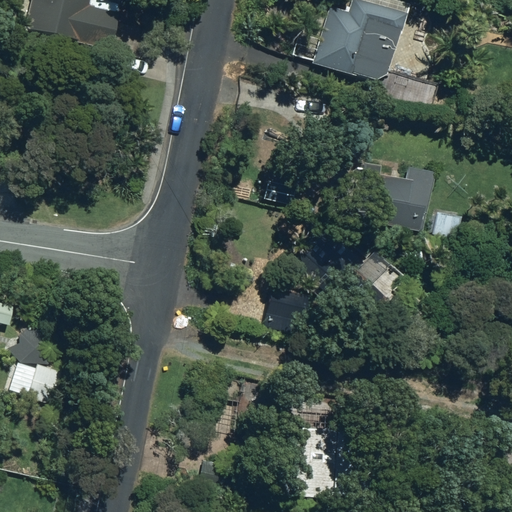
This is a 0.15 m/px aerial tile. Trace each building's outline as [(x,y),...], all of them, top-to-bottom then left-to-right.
[(105,68),(163,81),(173,38),(115,25),(117,14),(94,10),(96,0),(31,0),(24,32),(109,50),(105,68)] [(313,63),(373,82),(385,75),(407,4),(395,0),(348,0),(345,11),(331,6),(313,63)] [(295,113),(324,119),(328,96),(299,91),(295,113)] [(349,214),(412,227),(414,218),(419,219),(430,167),(402,161),(400,175),(373,169),(375,161),(361,158),(349,214)] [(442,235),(456,238),(461,218),(436,211),(433,224),(442,235)] [(288,262),(363,329),(387,301),(382,296),(389,288),(379,279),(391,267),(375,253),(364,264),(342,245),(334,254),(312,235),(288,262)] [(424,253),(425,273),(456,273),(455,252),(424,253)] [(261,324),(311,336),(320,295),(271,283),(261,324)] [(16,394),(51,405),(61,373),(35,365),(34,370),(24,367),(16,394)] [(203,429),(235,433),(238,400),(207,395),(203,429)] [(275,495),(370,502),(375,434),(286,428),(285,452),(278,452),(275,495)] [(197,486),(237,494),(243,469),(202,460),(197,486)]
